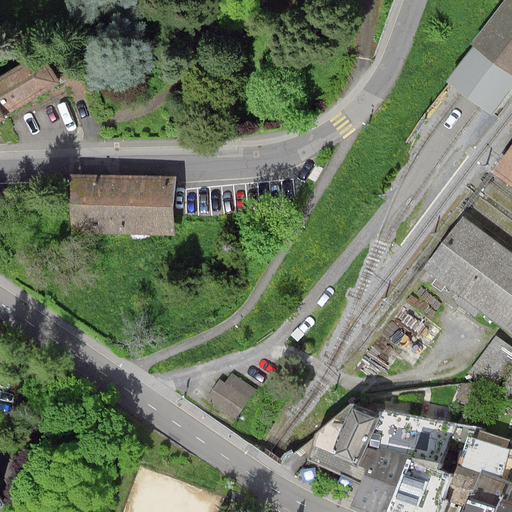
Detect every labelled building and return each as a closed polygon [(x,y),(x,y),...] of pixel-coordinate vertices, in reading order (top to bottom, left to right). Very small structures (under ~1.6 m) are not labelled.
[(493,115),(511,89),(511,0),(508,0),(474,47),(448,82),(463,92),(480,105),(493,115)] [(57,83),(42,57),(0,80),(0,121),(5,119),(2,114),(57,83)] [(511,150),(496,172),(511,183),(511,150)] [(168,228),(169,181),(74,179),(73,227),(168,228)] [(511,330),(511,257),(462,221),(427,268),(511,330)] [(511,344),(497,334),(470,372),(498,392),(511,372),(511,344)] [(254,390),(232,375),(226,385),(220,381),(209,398),(237,416),(254,390)] [(370,511),(385,511),(409,457),(442,463),(449,446),(456,424),(355,402),(320,432),(308,459),(335,470),(363,482),(353,505),(370,511)] [(481,475),(482,472),(505,481),(510,466),(511,466),(511,447),(509,447),(511,439),(456,424),(449,446),(464,450),(458,466),(481,475)] [(455,474),(439,469),(442,463),(409,457),(385,511),(445,511),(450,500),(445,499),(455,474)] [(482,472),(481,475),(458,466),(455,474),(445,499),(450,500),(467,507),(470,498),(496,507),(498,500),(505,481),(482,472)] [(494,511),(496,507),(470,498),(467,507),(465,511),(494,511)] [(511,511),(511,503),(498,500),(496,507),(494,511),(511,511)]
